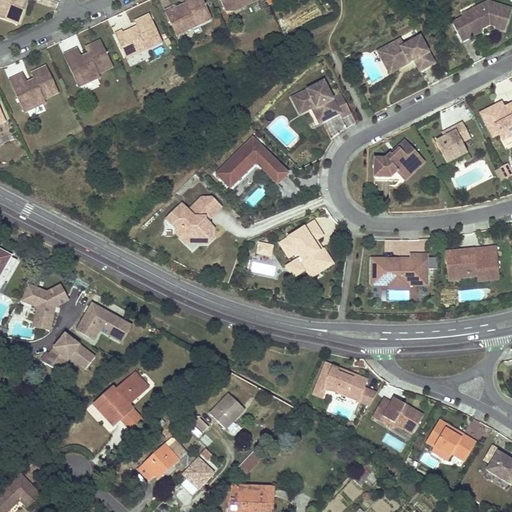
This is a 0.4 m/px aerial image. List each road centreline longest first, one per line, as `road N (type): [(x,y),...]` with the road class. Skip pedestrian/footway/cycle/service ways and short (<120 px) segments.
road 1 (residential): [(511,61),(357,138),(335,174),(345,208),(376,223),(511,206)]
road 2 (tertiary): [(306,328),(208,300),(0,195)]
road 3 (tertiary): [(428,327),(306,328)]
